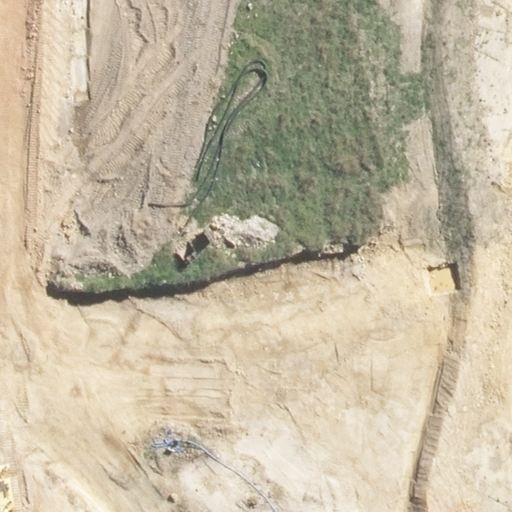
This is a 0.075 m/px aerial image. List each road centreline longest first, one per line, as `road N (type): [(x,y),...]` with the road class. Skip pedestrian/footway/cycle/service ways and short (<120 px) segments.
road 1 (unknown): [(321,0),(511,40)]
road 2 (unknown): [(135,511),(0,456)]
